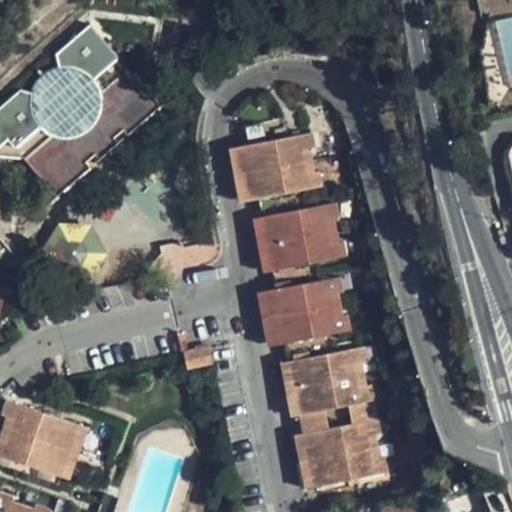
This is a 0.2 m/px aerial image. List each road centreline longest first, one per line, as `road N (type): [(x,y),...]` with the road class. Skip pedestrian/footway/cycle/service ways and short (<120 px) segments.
road 1 (residential): [(243,287),(222,134),(228,98),(262,74),(286,71),(317,73),(351,93),(452,430),(511,452)]
road 2 (tertiary): [(511,370),(456,187),(417,0)]
road 3 (residential): [(0,374),(28,353),(243,287)]
road 4 (residential): [(286,511),(243,287)]
